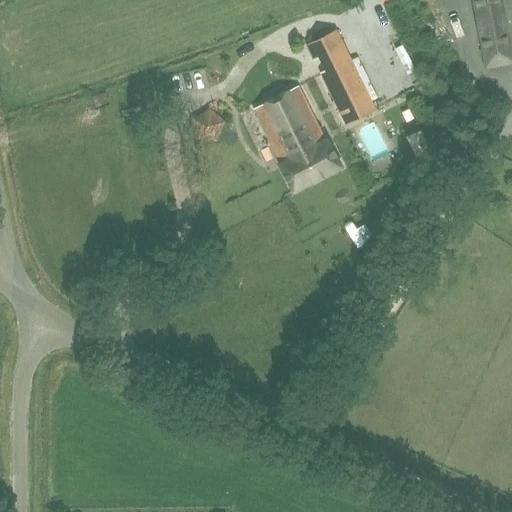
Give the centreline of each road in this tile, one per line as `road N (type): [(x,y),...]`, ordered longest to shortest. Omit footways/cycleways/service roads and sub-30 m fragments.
road 1 (unclassified): [(476,511),(66,331),(36,325)]
road 2 (unclassified): [(21,511),(22,398),(36,325)]
